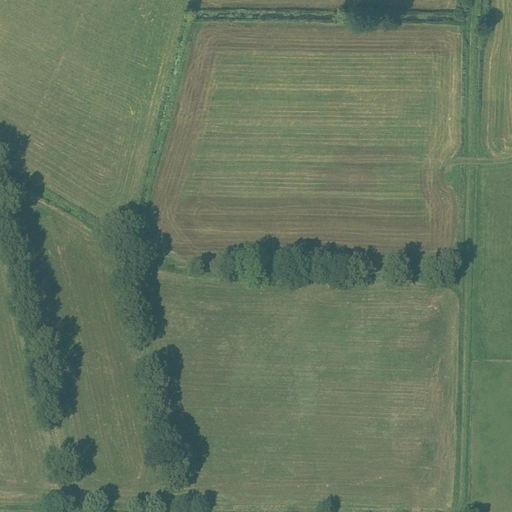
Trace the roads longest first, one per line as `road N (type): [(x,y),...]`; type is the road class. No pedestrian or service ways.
road 1 (track): [(458,511),(472,0)]
road 2 (track): [(0,500),(429,511)]
